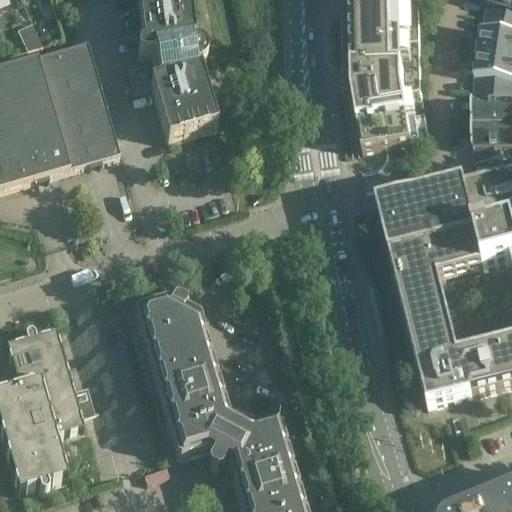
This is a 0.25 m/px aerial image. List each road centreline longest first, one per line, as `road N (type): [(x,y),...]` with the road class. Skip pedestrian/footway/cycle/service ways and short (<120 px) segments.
road 1 (residential): [(323,217),(413,197),(443,172),(443,60),(455,0)]
road 2 (secondary): [(392,496),(335,299),(323,217)]
road 3 (unclassified): [(77,289),(323,217)]
road 4 (secondary): [(323,217),(304,0)]
road 5 (unclassified): [(128,464),(77,289)]
road 6 (residential): [(511,461),(471,480),(392,496)]
